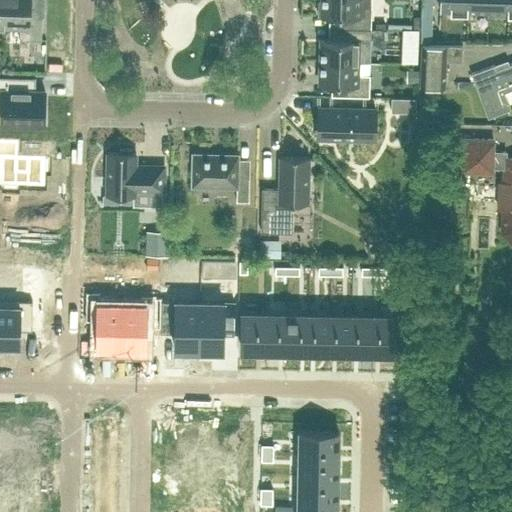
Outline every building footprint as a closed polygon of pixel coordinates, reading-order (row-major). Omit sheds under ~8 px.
[(6,0),(6,25),(19,26),(19,38),(41,38),(42,14),(30,14),(30,0),(6,0)] [(371,27),(371,0),(321,0),(318,0),(318,14),(347,15),(347,26),(371,27)] [(422,0),(422,8),(432,9),(432,0),(422,0)] [(467,0),(440,0),(440,9),(467,10),(467,0)] [(467,0),(467,10),(487,11),(487,10),(487,0),(467,0)] [(508,11),(508,0),(487,0),(487,10),(508,11)] [(432,9),(422,8),(421,23),(432,23),(432,9)] [(432,23),(421,23),(421,40),(431,40),(432,23)] [(320,38),(320,60),(358,61),(358,49),(370,49),(370,35),(371,27),(347,26),(346,38),(320,38)] [(402,28),(402,40),(419,41),(419,28),(402,28)] [(460,61),(461,44),(420,43),(419,85),(444,85),(445,60),(460,61)] [(370,61),(358,61),(320,60),(319,82),(345,82),(345,94),(369,95),(369,73),(370,61)] [(511,62),(497,69),(495,64),(472,74),(488,117),(511,108),(505,91),(511,88),(511,62)] [(35,89),(35,76),(0,74),(0,98),(2,98),(1,122),(43,123),(44,89),(35,89)] [(391,98),(391,112),(415,112),(416,99),(391,98)] [(319,106),(318,136),(374,137),(375,107),(319,106)] [(454,122),(435,122),(417,121),(416,136),(438,136),(454,136),(454,122)] [(12,147),(12,134),(0,134),(0,147),(0,148),(0,153),(0,175),(4,175),(4,179),(16,179),(16,176),(42,176),(43,162),(46,162),(46,150),(43,150),(43,148),(12,147)] [(511,156),(507,156),(507,150),(494,150),(494,138),(462,137),(461,169),(461,170),(495,172),(495,165),(505,165),(502,231),(511,241),(511,240),(511,156)] [(131,151),(131,148),(119,147),(119,151),(107,151),(106,193),(134,194),(135,189),(163,189),(164,164),(140,164),(140,166),(135,166),(135,151),(131,151)] [(248,200),(249,176),(237,175),(237,154),(193,153),(192,184),(236,185),(236,199),(248,200)] [(307,201),(308,155),(280,155),(279,187),(261,186),(260,230),(291,230),(292,201),(307,201)] [(252,237),(240,237),(240,252),(252,253),(252,237)] [(266,240),(266,257),(288,257),(288,240),(266,240)] [(239,255),(239,267),(247,267),(247,255),(239,255)] [(233,272),(233,259),(201,258),(201,271),(233,272)] [(276,264),(276,272),(288,272),(288,264),(276,264)] [(288,264),(288,272),(300,272),(300,264),(288,264)] [(319,265),(319,273),(331,273),(331,265),(319,265)] [(331,265),(331,273),(343,273),(343,266),(331,265)] [(362,266),(362,274),(374,274),(374,266),(362,266)] [(374,266),(374,274),(386,275),(386,267),(374,266)] [(85,290),(85,319),(98,319),(97,346),(121,347),(122,295),(98,294),(98,291),(85,290)] [(122,295),(121,347),(145,347),(145,327),(160,327),(161,295),(122,295)] [(0,298),(0,344),(21,344),(21,323),(33,323),(34,299),(0,298)] [(163,302),(162,330),(174,330),(174,336),(178,336),(177,352),(199,353),(200,303),(163,302)] [(200,303),(199,353),(226,353),(226,337),(237,337),(237,304),(200,303)] [(244,308),(243,350),(264,350),(265,308),(244,308)] [(265,308),(264,350),(286,351),(287,309),(265,308)] [(287,309),(286,351),(308,351),(309,309),(287,309)] [(309,309),(308,351),(329,352),(330,310),(309,309)] [(330,310),(329,352),(351,352),(352,310),(330,310)] [(352,310),(351,352),(372,353),(373,311),(352,310)] [(373,311),(372,353),(394,353),(395,311),(373,311)] [(163,435),(163,459),(211,460),(212,427),(190,427),(190,435),(163,435)] [(296,429),(296,451),(338,452),(338,430),(296,429)] [(0,491),(22,491),(22,478),(39,478),(40,443),(0,442),(0,491)] [(261,442),(261,450),(273,450),(273,442),(261,442)] [(261,450),(261,458),(273,458),(273,450),(261,450)] [(296,451),(295,472),(337,473),(338,452),(296,451)] [(203,460),(163,459),(162,484),(190,484),(189,497),(215,497),(215,474),(203,474),(203,460)] [(295,472),(295,494),(337,495),(337,473),(295,472)] [(260,485),(260,493),(272,494),(272,486),(260,485)] [(260,493),(260,501),(272,502),(272,494),(260,493)] [(295,494),(294,511),(336,511),(337,495),(295,494)] [(14,511),(14,501),(0,501),(0,511),(14,511)]
